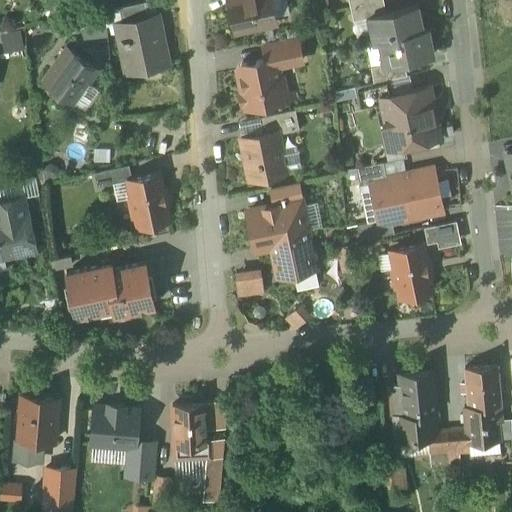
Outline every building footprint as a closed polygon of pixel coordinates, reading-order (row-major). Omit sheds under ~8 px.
[(230,0),(237,30),(250,27),(250,30),(263,27),(263,24),(276,22),(271,0),(230,0)] [(384,0),(370,0),(351,4),(354,19),(370,16),(370,15),(387,11),(384,0)] [(146,1),(120,6),(123,21),(149,16),(146,1)] [(387,11),(370,15),(370,16),(375,40),(429,28),(423,29),(418,5),(387,11)] [(92,12),(58,19),(61,33),(95,26),(92,12)] [(149,16),(123,21),(126,36),(118,38),(119,41),(121,41),(127,70),(169,62),(159,14),(149,16)] [(375,40),(366,42),(380,39),(385,63),(386,64),(405,60),(434,53),(429,28),(375,40)] [(298,35),(263,42),(266,58),(277,56),(278,64),(303,58),(298,35)] [(99,66),(69,45),(44,79),(75,102),(76,101),(86,108),(99,88),(89,81),(99,66)] [(266,58),(257,60),(255,62),(248,64),(247,62),(242,63),(239,68),(244,91),(240,91),(243,104),(246,103),(247,106),(294,96),(293,92),(292,92),(292,95),(285,96),(278,64),(277,56),(266,58)] [(405,60),(386,64),(385,63),(371,66),(375,81),(390,78),(408,74),(405,60)] [(375,81),(355,85),(360,107),(381,103),(379,96),(394,93),(390,78),(375,81)] [(394,93),(379,96),(381,103),(387,131),(397,129),(401,145),(440,136),(436,118),(432,119),(429,105),(433,104),(429,86),(394,93)] [(296,108),(261,116),(265,132),(278,130),(279,133),(300,129),(296,108)] [(265,132),(242,137),(251,178),(286,171),(279,133),(278,130),(265,132)] [(383,161),(359,166),(362,183),(371,181),(371,180),(386,177),(383,161)] [(434,167),(402,173),(411,217),(443,211),(434,167)] [(160,172),(129,179),(133,199),(129,200),(132,215),(137,214),(139,224),(170,218),(166,202),(171,201),(168,189),(164,190),(160,172)] [(386,177),(371,180),(371,181),(379,220),(380,224),(392,221),(411,217),(402,173),(386,177)] [(297,181),(272,186),(276,204),(283,202),(285,209),(302,205),(297,181)] [(23,196),(1,201),(5,218),(0,219),(0,255),(4,255),(36,248),(29,213),(27,213),(23,196)] [(276,204),(248,209),(257,248),(292,241),(285,209),(283,202),(276,204)] [(379,220),(358,224),(361,240),(395,233),(392,221),(380,224),(379,220)] [(423,243),(392,249),(396,270),(392,271),(395,286),(399,285),(401,295),(432,289),(429,274),(433,273),(431,260),(426,261),(423,243)] [(100,264),(67,271),(76,314),(114,306),(115,312),(155,303),(146,261),(113,267),(111,259),(100,261),(100,264)] [(497,363),(466,366),(469,405),(465,405),(467,426),(469,440),(470,440),(500,437),(498,410),(502,410),(497,363)] [(434,370),(400,373),(401,384),(395,385),(398,414),(395,414),(397,438),(428,435),(436,434),(436,430),(435,419),(436,419),(436,412),(438,411),(434,370)] [(58,397),(22,394),(17,457),(39,458),(41,440),(55,441),(58,397)] [(124,403),(109,401),(108,405),(94,404),(91,440),(91,442),(128,445),(135,446),(135,439),(138,408),(124,407),(124,403)] [(205,403),(206,427),(225,425),(228,402),(205,403)] [(205,403),(172,404),(175,458),(211,456),(210,440),(207,441),(206,427),(205,403)] [(467,426),(448,428),(449,444),(448,444),(448,450),(449,453),(470,451),(470,440),(469,440),(467,426)] [(448,428),(436,430),(436,434),(428,435),(430,452),(448,450),(448,444),(448,428)] [(155,441),(135,439),(135,446),(128,445),(125,474),(152,476),(155,441)] [(224,440),(210,440),(211,456),(207,499),(219,499),(224,440)] [(76,468),(47,467),(45,505),(73,507),(76,468)] [(20,484),(2,482),(0,496),(19,498),(20,484)]
